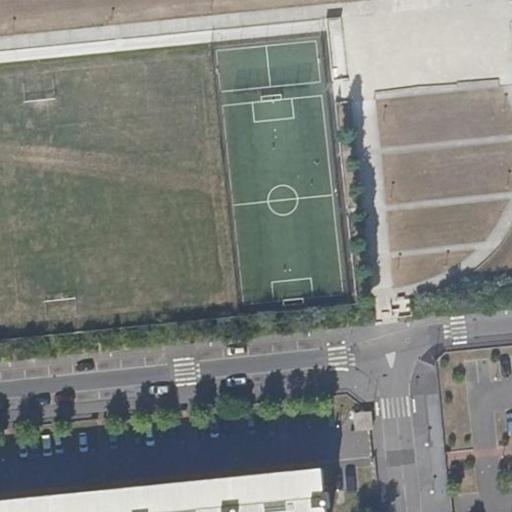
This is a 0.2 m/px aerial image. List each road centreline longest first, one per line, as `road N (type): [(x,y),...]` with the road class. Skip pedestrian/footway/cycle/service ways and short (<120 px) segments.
road 1 (residential): [(391,358),(0,393)]
road 2 (residential): [(405,511),(391,358)]
road 3 (residential): [(511,326),(445,332),(391,358)]
